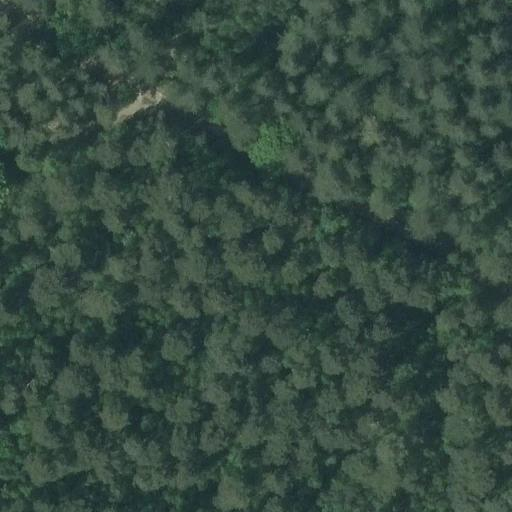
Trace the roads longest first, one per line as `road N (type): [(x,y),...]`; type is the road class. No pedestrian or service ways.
road 1 (track): [(153,96),(511,286)]
road 2 (track): [(153,96),(0,5)]
road 3 (track): [(0,151),(143,108),(153,96)]
